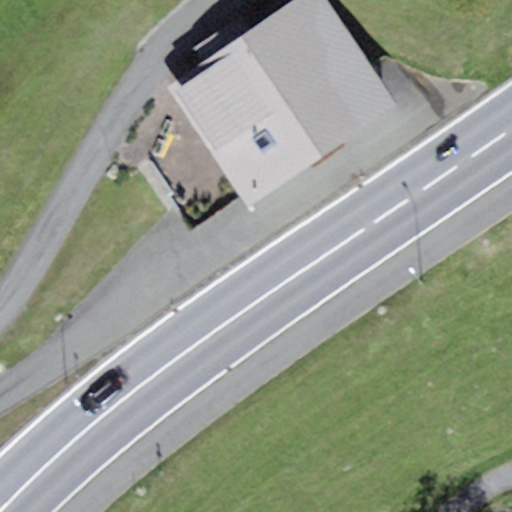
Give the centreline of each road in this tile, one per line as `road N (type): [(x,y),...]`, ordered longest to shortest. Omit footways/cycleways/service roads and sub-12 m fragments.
road 1 (primary): [(2,511),(373,226),(511,131)]
road 2 (residential): [(0,308),(160,60),(213,0)]
road 3 (unknown): [(0,398),(151,293)]
